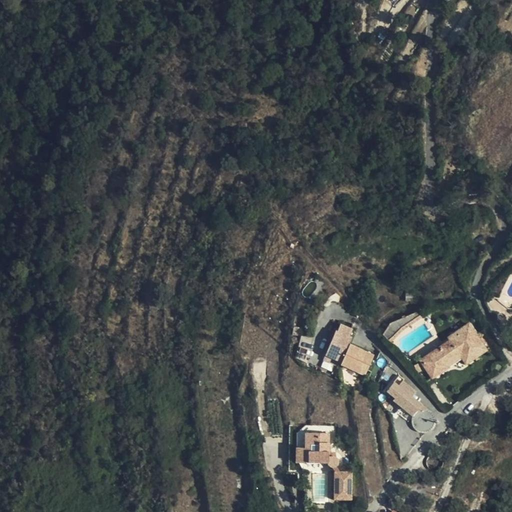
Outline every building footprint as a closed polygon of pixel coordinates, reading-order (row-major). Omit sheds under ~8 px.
[(375,355),(351,343),(357,329),(340,322),(325,355),(368,375),(375,355)] [(485,350),(468,324),(448,338),(451,341),(421,362),(433,379),(460,358),(466,364),(485,350)] [(370,346),(378,357),(382,350),(375,341),(370,346)] [(379,386),(391,361),(382,350),(378,357),(367,381),(379,386)] [(407,412),(413,417),(416,413),(422,405),(411,395),(414,391),(401,381),(397,384),(395,383),(387,393),(407,410),(407,412)] [(418,410),(416,413),(415,415),(414,416),(414,418),(414,423),(415,425),(418,429),(422,431),(426,431),(430,430),(434,427),(435,424),(436,421),(436,418),(434,413),(431,411),(430,410),(427,409),(423,409),(418,410)] [(312,436),(335,434),(334,426),(311,428),(303,437),(306,467),(315,475),(338,473),(338,464),(315,467),(312,436)] [(337,455),(335,434),(312,436),(315,467),(338,464),(337,455)] [(347,460),(345,458),(345,454),(337,455),(338,464),(338,466),(341,467),(343,468),(346,466),(347,464),(347,462),(347,460)] [(423,478),(429,470),(417,467),(412,476),(423,478)] [(357,475),(341,477),(344,503),(359,501),(357,475)]
